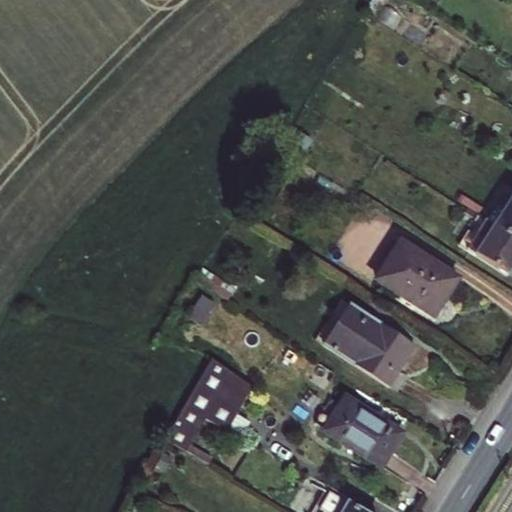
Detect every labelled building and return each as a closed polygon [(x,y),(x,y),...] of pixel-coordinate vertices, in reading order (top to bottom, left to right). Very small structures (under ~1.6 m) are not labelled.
[(455,129),(465,136),(473,122),(463,116),(455,129)] [(291,148),(301,155),(310,141),(300,133),(291,148)] [(487,221),(511,237),(511,199),(505,210),(497,205),(487,221)] [(459,246),(508,277),(511,270),(511,237),(487,221),(474,241),(466,236),(459,246)] [(378,280),(434,316),(458,279),(402,243),(378,280)] [(325,346),(350,306),(342,300),(316,341),(325,346)] [(399,373),(415,348),(350,306),(325,346),(389,388),(399,373)] [(166,339),(191,347),(197,330),(171,323),(166,339)] [(229,428),(257,390),(222,361),(213,357),(169,434),(189,446),(194,438),(209,417),(229,428)] [(389,388),(398,394),(407,379),(399,373),(389,388)] [(377,465),(402,434),(346,398),(341,406),(331,399),(314,425),(377,465)] [(189,446),(211,460),(216,453),(194,438),(189,446)] [(371,511),(333,489),(318,511),(371,511)]
